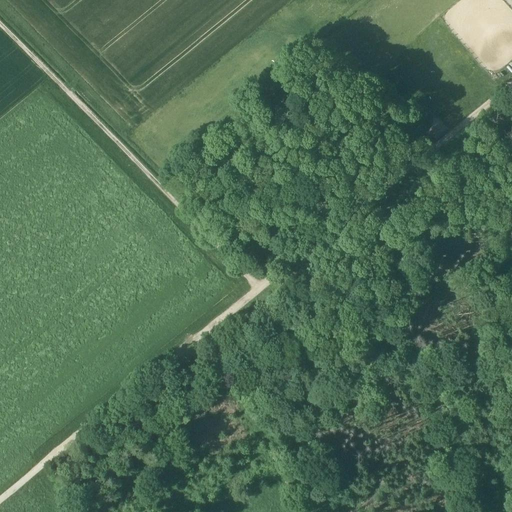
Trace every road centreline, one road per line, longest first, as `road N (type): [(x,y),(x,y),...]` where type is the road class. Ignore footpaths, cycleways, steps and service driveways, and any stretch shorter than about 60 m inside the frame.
road 1 (track): [(0,497),(511,86)]
road 2 (track): [(0,25),(260,289)]
road 3 (track): [(301,511),(283,469),(294,436),(204,332)]
